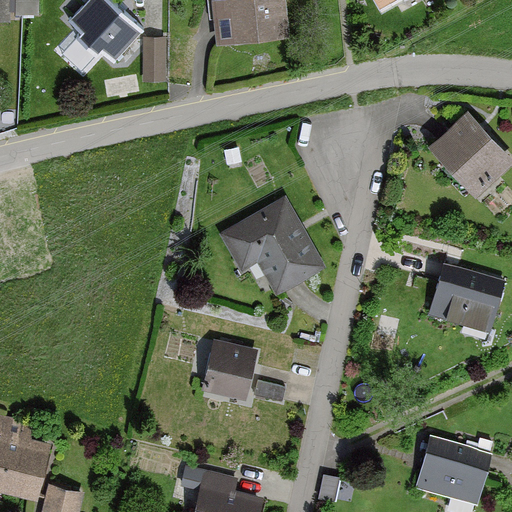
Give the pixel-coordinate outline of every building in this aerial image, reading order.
[(0,0),(0,22),(12,22),(11,0),(0,0)] [(39,0),(17,0),(17,17),(39,18),(39,0)] [(92,0),(73,23),(117,61),(144,31),(108,0),(92,0)] [(291,38),(287,0),(214,0),(218,43),(291,38)] [(166,38),(145,38),(145,83),(165,83),(166,38)] [(433,150),(482,197),(511,165),(511,152),(469,112),(433,150)] [(281,295),(329,266),(287,197),(224,235),(246,271),(261,262),(281,295)] [(436,312),(498,329),(511,281),(448,264),(436,312)] [(248,401),(260,349),(215,339),(204,392),(248,401)] [(0,489),(40,497),(50,442),(31,439),(34,424),(0,417),(0,489)] [(422,485),(485,502),(499,453),(436,435),(422,485)] [(234,494),(237,480),(204,472),(195,511),(261,511),(264,501),(234,494)] [(80,511),(83,492),(49,488),(46,511),(80,511)]
